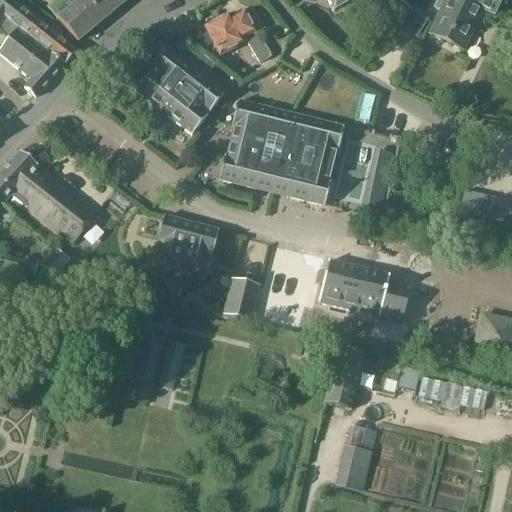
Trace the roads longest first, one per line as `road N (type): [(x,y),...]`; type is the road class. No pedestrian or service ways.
road 1 (residential): [(57,91),(209,213),(370,252),(457,289)]
road 2 (residential): [(511,140),(449,124),(368,83),(322,53),(274,0)]
road 3 (unclassified): [(57,91),(120,35),(187,0)]
